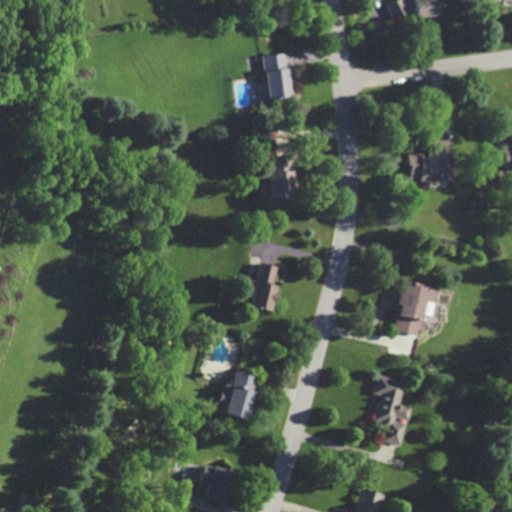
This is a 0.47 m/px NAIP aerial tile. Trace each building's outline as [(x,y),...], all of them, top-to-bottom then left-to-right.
[(393,0),(385,4),(393,20),(411,12),(414,17),(438,15),(436,0),(393,0)] [(267,99),(290,96),(283,52),(260,56),(267,99)] [(455,180),(456,160),(449,160),(449,138),(431,138),(431,153),(407,153),(407,180),(455,180)] [(292,199),(291,155),(269,156),(269,184),(261,184),(261,199),(292,199)] [(273,284),(277,266),(259,262),(249,306),(272,311),(278,286),(273,284)] [(394,330),(421,336),(425,318),(432,319),(437,289),(424,286),(426,277),(407,273),(403,292),(394,290),(391,304),(399,305),(394,330)] [(244,419),(256,376),(234,370),(230,385),(223,383),(218,401),(224,403),(221,413),(244,419)] [(405,381),(377,374),(372,394),(379,395),(372,422),(386,425),(382,441),(401,445),(406,422),(408,422),(411,407),(399,404),(405,381)] [(197,482),(205,484),(202,496),(214,499),(212,504),(222,507),(232,472),(202,463),(197,482)]
